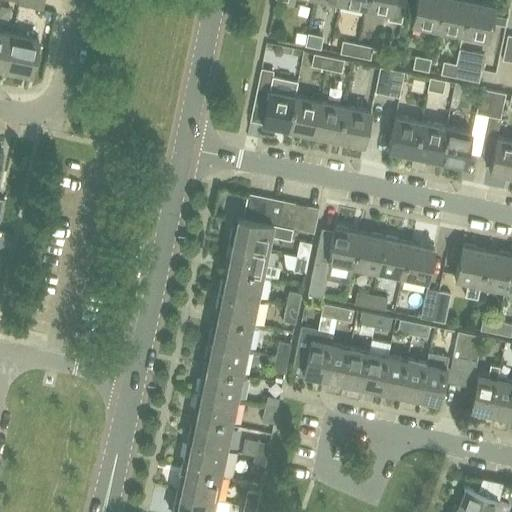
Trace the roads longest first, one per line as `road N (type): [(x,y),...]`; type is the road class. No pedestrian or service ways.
road 1 (residential): [(511,215),(183,148)]
road 2 (tertiary): [(135,380),(183,148)]
road 3 (residential): [(0,109),(54,121),(79,0)]
road 4 (residential): [(392,433),(348,427),(328,449),(328,464),(350,484),(378,475),(385,462)]
road 5 (tertiary): [(183,148),(214,0)]
road 6 (tertiary): [(104,511),(135,380)]
road 7 (residential): [(135,380),(5,351)]
road 8 (residential): [(511,459),(392,433)]
